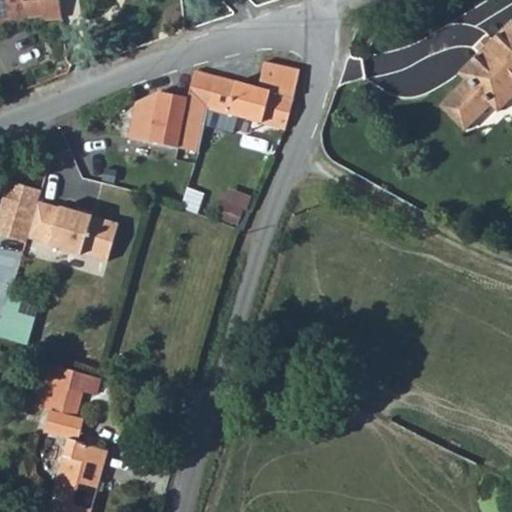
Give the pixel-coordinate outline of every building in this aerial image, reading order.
[(0,0),(0,12),(23,10),(24,18),(41,15),(43,19),(62,18),(59,0),(0,0)] [(0,12),(0,20),(24,18),(23,10),(0,12)] [(460,130),(486,102),(494,109),(511,90),(511,24),(505,19),(484,41),(487,43),(476,55),(473,52),(454,72),(461,79),(435,106),(460,130)] [(473,52),(476,55),(487,43),(484,41),(479,35),(467,47),(473,52)] [(205,109),(283,129),(296,69),(262,63),(254,90),(213,79),(205,109)] [(125,139),(193,153),(205,109),(213,79),(206,77),(193,73),(190,81),(186,99),(151,93),(133,98),(125,139)] [(42,199),(46,188),(14,179),(0,224),(0,231),(29,241),(31,237),(42,199)] [(243,223),(253,193),(231,185),(221,216),(243,223)] [(63,206),(42,199),(31,237),(52,243),(52,245),(84,255),(85,253),(111,261),(123,222),(96,214),(81,210),(64,205),(63,206)] [(82,206),(81,210),(96,214),(98,210),(82,206)] [(39,305),(15,300),(8,335),(32,340),(39,305)] [(37,381),(76,391),(88,395),(93,379),(41,364),(37,381)] [(30,404),(70,414),(76,391),(37,381),(30,404)] [(43,511),(86,511),(104,449),(95,446),(96,440),(86,437),(84,443),(64,437),(43,511)]
